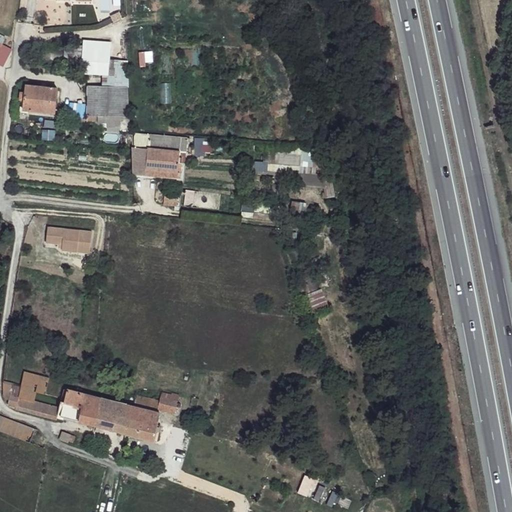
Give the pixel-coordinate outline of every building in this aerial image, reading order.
[(88,47),(76,46),(75,65),(86,66),(87,64),(88,47)] [(124,49),(88,47),(87,64),(92,63),(92,70),(113,71),(114,58),(124,58),(124,49)] [(59,87),(27,85),(25,101),(28,102),(27,112),(57,113),(59,87)] [(131,86),(89,85),(89,117),(130,117),(131,86)] [(186,145),(172,144),(171,150),(148,150),(147,176),(179,177),(180,163),(185,164),(186,145)] [(311,163),(309,149),(302,149),(304,164),(311,163)] [(293,203),(291,215),(306,218),(308,205),(293,203)] [(81,233),(50,231),(49,245),(63,247),(63,253),(81,254),(81,233)] [(93,233),(81,233),(81,254),(93,254),(93,233)] [(308,295),(315,312),(328,306),(321,290),(308,295)] [(23,372),(21,378),(47,385),(48,377),(23,372)] [(47,385),(21,378),(16,398),(31,401),(34,402),(37,392),(45,394),(47,385)] [(85,395),(69,391),(67,399),(65,410),(63,419),(80,422),(85,395)] [(102,399),(85,395),(80,422),(95,426),(102,399)] [(16,398),(10,396),(8,405),(17,408),(17,412),(28,414),(28,413),(31,401),(16,398)] [(159,402),(138,397),(135,407),(156,413),(157,408),(159,402)] [(177,400),(160,397),(159,402),(157,408),(174,412),(177,400)] [(128,405),(102,399),(95,426),(126,435),(130,419),(126,416),(128,405)] [(34,402),(31,401),(28,413),(48,418),(51,407),(34,402)] [(135,407),(128,405),(126,416),(130,419),(126,435),(154,442),(159,414),(156,413),(135,407)] [(65,410),(51,407),(48,418),(58,420),(59,419),(63,419),(65,410)] [(51,435),(0,422),(0,437),(45,449),(51,435)] [(66,434),(64,439),(75,443),(76,438),(66,434)] [(307,498),(313,479),(303,476),(297,495),(307,498)]
